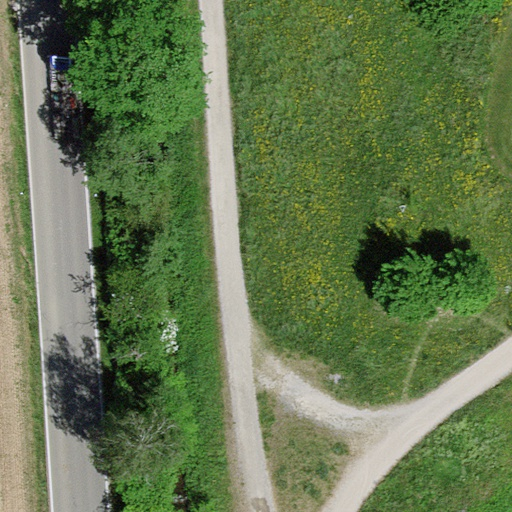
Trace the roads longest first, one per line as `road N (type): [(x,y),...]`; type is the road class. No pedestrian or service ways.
road 1 (track): [(264,511),(235,327),(211,0)]
road 2 (unclassified): [(42,0),(78,511)]
road 3 (track): [(511,352),(390,442),(341,511)]
road 4 (track): [(390,442),(325,411),(268,368),(235,327)]
